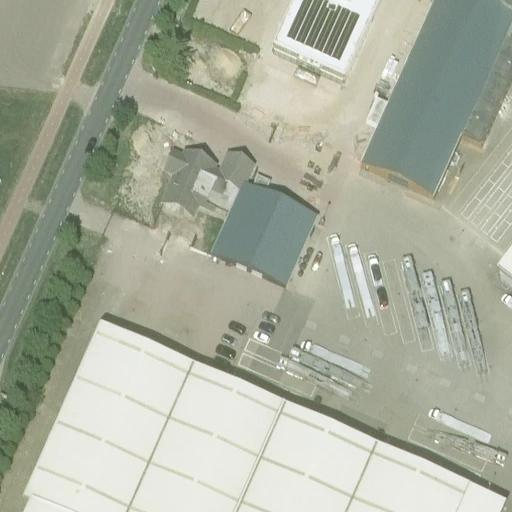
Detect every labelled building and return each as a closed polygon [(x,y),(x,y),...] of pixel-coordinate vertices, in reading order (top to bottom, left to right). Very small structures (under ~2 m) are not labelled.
[(294,0),(269,56),(341,88),(370,26),(381,1),(381,0),(294,0)] [(380,120),(357,171),(377,179),(432,204),(460,141),(478,150),(487,131),(511,75),(511,0),(433,0),(411,52),(380,120)] [(217,179),(209,175),(211,171),(183,158),(181,162),(177,160),(169,178),(173,180),(160,208),(189,221),(195,208),(226,221),(209,258),(282,291),(310,227),(301,223),(303,218),(262,199),(268,186),(255,181),(249,194),(241,190),(251,172),(225,160),(217,179)] [(511,259),(497,279),(511,290),(511,259)] [(28,511),(457,511),(465,496),(227,392),(98,335),(22,509),(28,511)]
